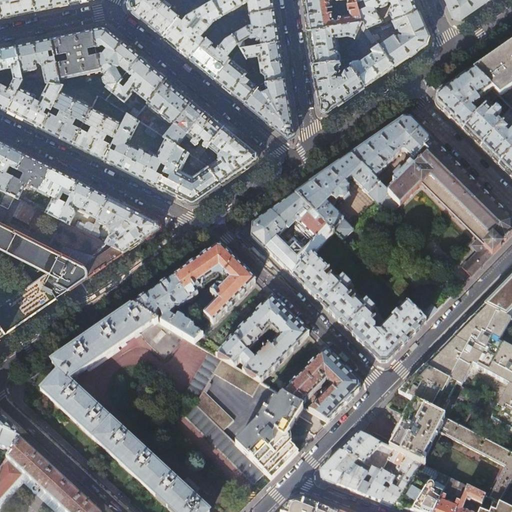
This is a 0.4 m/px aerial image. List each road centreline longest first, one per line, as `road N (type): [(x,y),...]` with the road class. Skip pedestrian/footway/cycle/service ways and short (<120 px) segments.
road 1 (residential): [(0,368),(201,228)]
road 2 (residential): [(294,164),(107,12)]
road 3 (residential): [(211,221),(384,386)]
road 4 (residential): [(201,228),(0,124)]
road 5 (residential): [(511,258),(384,386)]
road 6 (residential): [(511,201),(400,91)]
road 7 (residential): [(287,0),(312,152)]
road 8 (residential): [(384,386),(294,480)]
